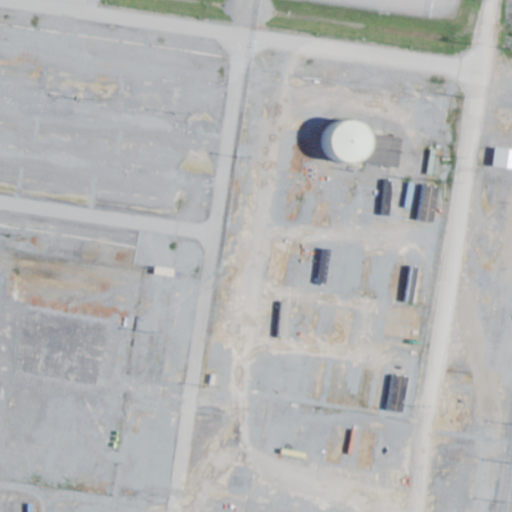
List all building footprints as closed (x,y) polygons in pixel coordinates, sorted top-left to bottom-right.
[(400,133),(325,124),(321,158),(396,167),(400,133)] [(511,168),(511,148),(493,147),(491,167),(511,168)] [(283,219),(297,221),(304,186),(289,183),(283,219)] [(437,186),(421,184),(418,221),(431,222),(432,216),(439,216),(441,196),(436,195),(437,186)] [(359,253),(344,251),(337,288),(352,291),(359,253)] [(389,299),(419,303),(424,268),(394,264),(389,299)] [(425,307),(388,301),(383,340),(420,345),(425,307)] [(110,322),(26,307),(15,371),(99,386),(110,322)] [(347,426),(332,424),(325,462),(340,465),(347,426)] [(377,431),(362,429),(356,467),(371,469),(377,431)]
